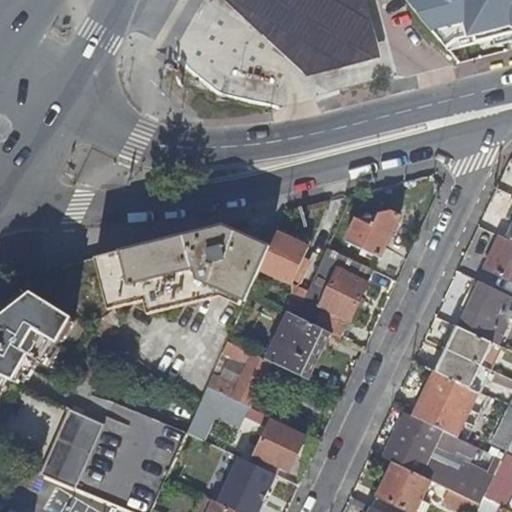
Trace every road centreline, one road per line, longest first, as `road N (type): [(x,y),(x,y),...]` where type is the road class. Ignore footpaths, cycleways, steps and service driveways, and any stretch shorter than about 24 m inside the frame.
road 1 (secondary): [(0,171),(86,197),(232,191),(495,133)]
road 2 (secondary): [(511,89),(297,141),(186,151),(134,141),(52,88)]
road 3 (residential): [(315,511),(495,133)]
road 4 (unknown): [(452,100),(438,76),(414,61),(257,95),(219,79),(161,0)]
